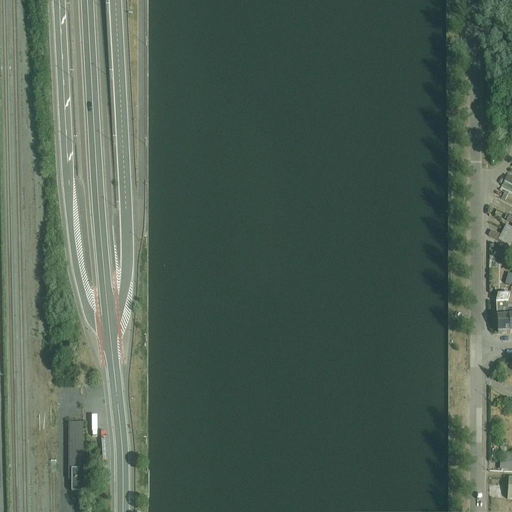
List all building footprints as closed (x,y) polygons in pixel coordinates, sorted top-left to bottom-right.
[(503,232),(511,235),(511,229),(506,226),(503,232)] [(511,242),(501,236),(491,232),(488,237),(509,247),(511,242)] [(501,236),(511,242),(511,240),(511,235),(503,232),(501,236)] [(496,249),(493,255),(503,259),(506,253),(496,249)] [(508,317),(508,312),(507,304),(509,295),(497,296),(495,303),(497,335),(509,334),(508,317)] [(83,425),(68,425),(68,481),(72,481),(72,493),(85,493),(85,470),(82,470),(82,426),(83,425)] [(511,454),(510,455),(503,455),(503,464),(500,463),(499,471),(511,472),(511,454)]
